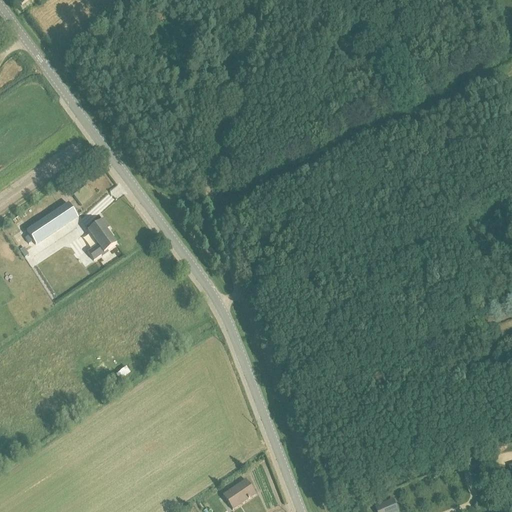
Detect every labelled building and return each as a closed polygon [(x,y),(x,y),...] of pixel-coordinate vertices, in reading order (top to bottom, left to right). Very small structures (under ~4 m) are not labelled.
[(350,36),(334,43),(339,55),(355,47),(350,36)] [(46,241),(78,220),(68,204),(36,225),(25,233),(34,246),(45,239),(46,241)] [(103,220),(87,231),(97,246),(87,253),(94,262),(102,256),(103,258),(108,253),(108,252),(116,246),(106,231),(109,229),(103,220)] [(21,236),(14,240),(23,255),(30,250),(21,236)] [(210,259),(217,255),(216,253),(214,254),(211,249),(206,253),(210,259)] [(130,375),(125,368),(118,374),(117,373),(115,374),(121,382),(125,379),(124,378),(128,375),(129,376),(130,375)] [(483,478),(476,481),(480,492),(487,489),(483,478)] [(246,481),(223,497),(232,511),(255,495),(246,481)]
